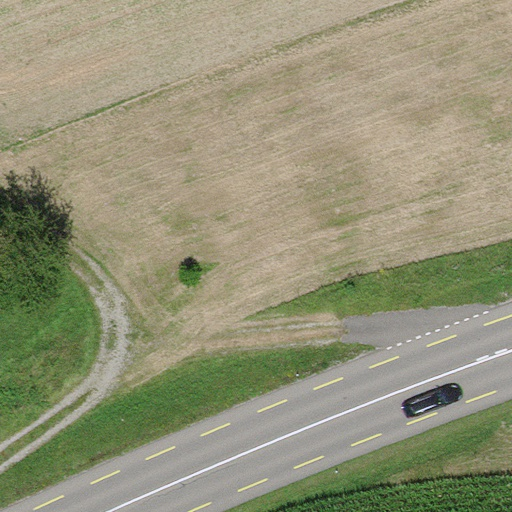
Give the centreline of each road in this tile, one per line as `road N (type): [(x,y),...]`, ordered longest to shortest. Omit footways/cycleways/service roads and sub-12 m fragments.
road 1 (track): [(0,449),(127,360),(346,339),(499,353)]
road 2 (primary): [(108,511),(511,349)]
road 3 (track): [(127,360),(98,297),(0,208)]
